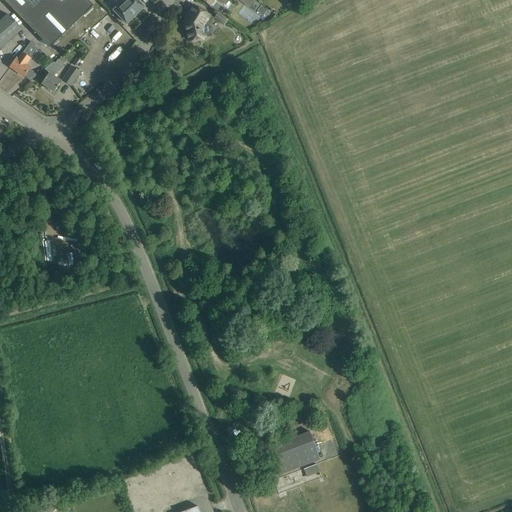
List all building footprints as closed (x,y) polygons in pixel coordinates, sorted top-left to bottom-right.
[(88,0),(3,0),(50,47),(93,5),(88,0)] [(124,0),(113,11),(126,24),(143,7),(136,0),(124,0)] [(202,0),(211,5),(210,6),(217,11),(222,4),(224,0),(202,0)] [(239,0),(248,6),(255,10),(259,4),(252,0),(239,0)] [(210,15),(202,11),(194,5),(184,22),(185,22),(189,40),(205,37),(202,25),(203,22),(205,23),(210,15)] [(228,19),(218,12),(214,18),(224,25),(228,19)] [(7,14),(0,20),(0,47),(21,30),(7,14)] [(16,58),(10,67),(24,76),(29,68),(25,65),(30,58),(37,49),(30,42),(18,59),(16,58)] [(54,62),(52,64),(44,70),(48,73),(41,83),(54,92),(61,81),(54,76),(65,60),(61,57),(59,59),(58,59),(55,63),(54,62)] [(62,80),(71,86),(80,72),(72,66),(62,80)] [(309,431),(281,442),(271,445),(282,474),(320,459),(309,431)] [(320,471),(317,464),(304,469),(307,476),(320,471)]
